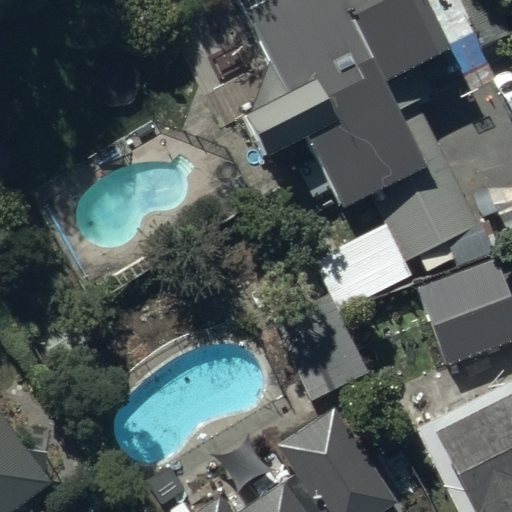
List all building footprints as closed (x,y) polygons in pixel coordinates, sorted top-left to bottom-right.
[(411,0),(226,0),(265,81),(247,124),(237,129),(259,177),(302,157),(334,226),(371,209),(400,271),(444,250),(455,273),(491,256),(478,229),(474,231),(417,111),(430,104),(419,81),(441,71),(410,6),(413,5),(411,0)] [(511,320),(490,266),(413,298),(446,377),(511,349),(511,320)] [(329,302),(270,330),(307,409),(366,381),(329,302)] [(511,511),(511,387),(408,440),(423,470),(429,467),(452,511),(511,511)] [(217,511),(215,508),(208,511),(391,511),(393,511),(332,417),(272,457),(291,485),(249,511),(217,511)] [(0,511),(21,511),(47,493),(39,483),(43,455),(19,457),(0,431),(0,511)]
